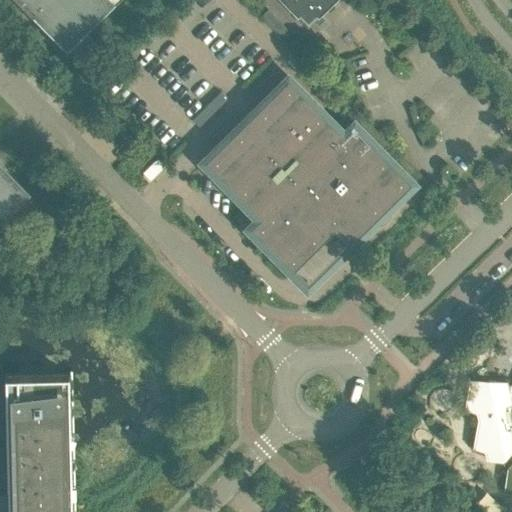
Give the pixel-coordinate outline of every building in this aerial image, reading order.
[(17,0),(66,49),(116,0),(17,0)] [(283,0),(297,14),(299,12),(308,21),(316,12),(318,14),(332,0),(283,0)] [(279,32),(285,26),(268,8),(261,14),(279,32)] [(81,64),(98,47),(86,35),(69,52),(81,64)] [(344,132),(288,76),(204,159),(259,216),(249,226),(292,269),(333,228),(348,244),(376,217),(382,224),(390,215),(384,209),(412,181),(354,122),(344,132)] [(199,125),(227,97),(221,91),(193,119),(199,125)] [(165,164),(158,157),(143,171),(150,179),(165,164)] [(0,212),(25,188),(0,162),(0,212)] [(75,511),(72,369),(70,370),(70,373),(4,374),(7,493),(0,493),(0,511),(75,511)] [(511,386),(507,386),(505,381),(470,379),(466,407),(478,409),(479,418),(475,446),(486,450),(488,459),(503,460),(511,450),(511,460),(506,468),(503,489),(511,491),(511,386)]
